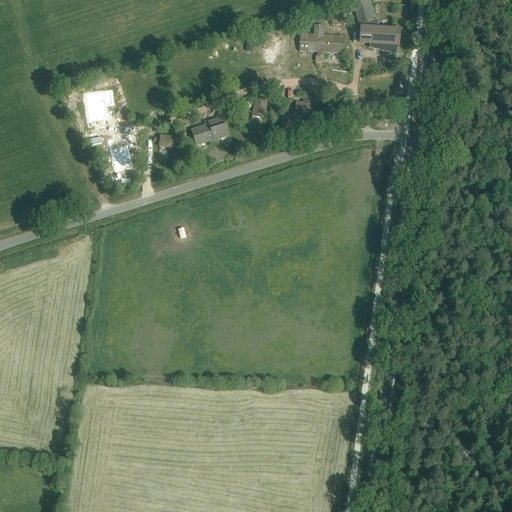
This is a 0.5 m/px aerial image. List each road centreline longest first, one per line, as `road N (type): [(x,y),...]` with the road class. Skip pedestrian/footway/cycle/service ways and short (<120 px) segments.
road 1 (unclassified): [(0,248),(363,134),(414,137)]
road 2 (secondary): [(368,511),(414,137)]
road 3 (track): [(363,134),(350,92),(263,89),(137,135)]
road 4 (secondary): [(414,137),(435,0)]
